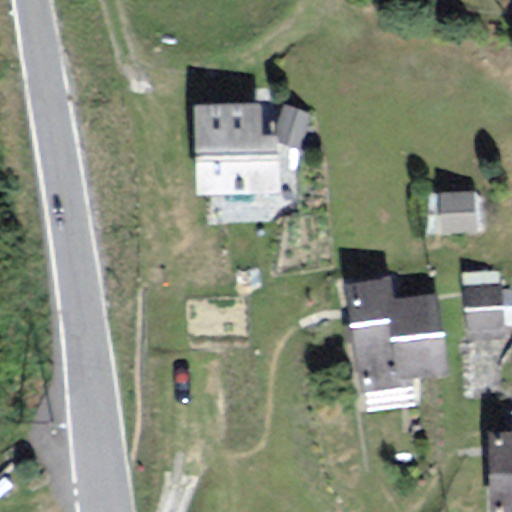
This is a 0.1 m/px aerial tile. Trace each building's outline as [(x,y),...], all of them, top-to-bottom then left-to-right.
[(257,143),(256,113),(202,114),(203,198),(275,197),(274,143),(257,143)] [(463,236),(463,204),(438,204),(438,236),(463,236)] [(439,379),(429,305),(390,310),(388,289),(349,295),(362,390),(439,379)] [(491,334),(489,295),(461,296),(463,336),(491,334)] [(511,511),(511,443),(492,444),(493,511),(511,511)]
